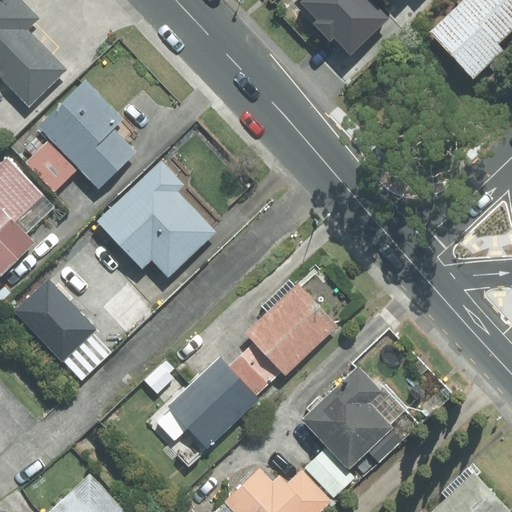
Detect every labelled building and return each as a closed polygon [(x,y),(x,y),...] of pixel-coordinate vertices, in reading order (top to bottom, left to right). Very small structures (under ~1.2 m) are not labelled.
[(33,0),(0,0),(0,75),(27,107),(68,70),(29,26),(38,18),(29,8),(35,2),(33,0)] [(319,0),(319,1),(357,44),(369,34),(374,40),(384,31),(379,25),(407,0),(319,0)] [(511,0),(463,0),(429,33),(474,81),(505,51),(499,45),(511,32),(511,0)] [(126,117),(87,79),(39,127),(50,138),(25,163),(54,192),(77,169),(98,189),(139,147),(117,126),(126,117)] [(55,204),(5,154),(0,159),(0,274),(34,240),(27,233),(55,204)] [(187,185),(162,159),(96,221),(142,269),(150,260),(167,278),(218,229),(181,190),(187,185)] [(157,311),(112,265),(73,303),(104,335),(115,324),(129,338),(157,311)] [(338,327),(297,283),(245,332),(254,342),(228,366),(219,356),(154,417),(176,440),(189,428),(207,448),(259,400),(256,396),(282,371),(286,376),(338,327)] [(384,391),(358,365),(303,419),(328,445),(304,469),(333,498),(352,478),(346,471),(391,426),(370,405),(384,391)] [(308,511),(309,511),(323,511),(332,504),(298,467),(279,485),(262,467),(212,511),(308,511)] [(511,511),(511,510),(474,470),(429,511),(511,511)] [(130,511),(91,471),(48,511),(38,511),(24,497),(9,511),(10,511),(130,511)]
